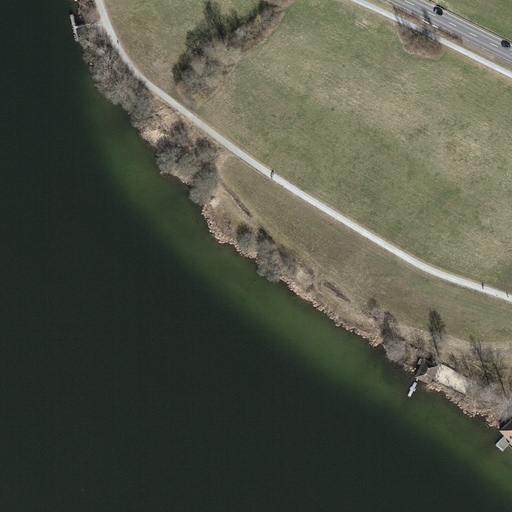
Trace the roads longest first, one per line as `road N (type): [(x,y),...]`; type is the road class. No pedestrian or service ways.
road 1 (track): [(511,299),(433,272),(262,169),(135,72),(98,0)]
road 2 (track): [(511,75),(357,0)]
road 3 (secondary): [(403,0),(511,54)]
road 4 (track): [(395,329),(449,350),(511,351)]
